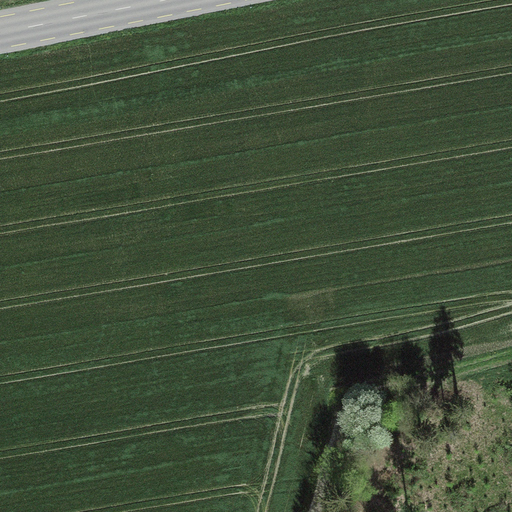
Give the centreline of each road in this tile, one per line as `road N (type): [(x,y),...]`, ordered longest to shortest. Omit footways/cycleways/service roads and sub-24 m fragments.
road 1 (tertiary): [(0,32),(168,0)]
road 2 (track): [(320,393),(296,511)]
